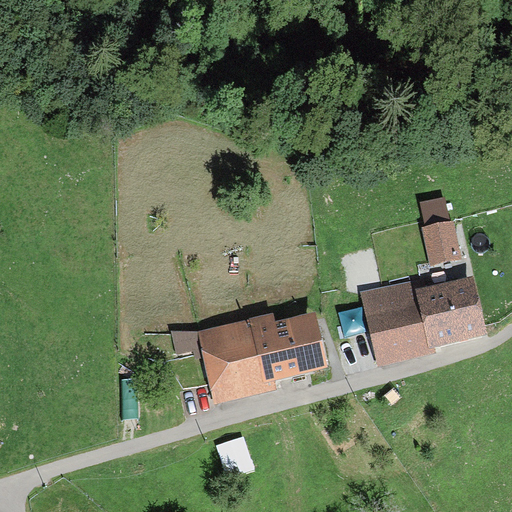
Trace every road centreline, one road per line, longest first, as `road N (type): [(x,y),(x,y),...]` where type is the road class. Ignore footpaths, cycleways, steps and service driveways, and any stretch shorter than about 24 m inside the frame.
road 1 (residential): [(8,485),(88,455),(477,348),(511,328)]
road 2 (track): [(511,66),(384,73),(333,66),(227,0)]
